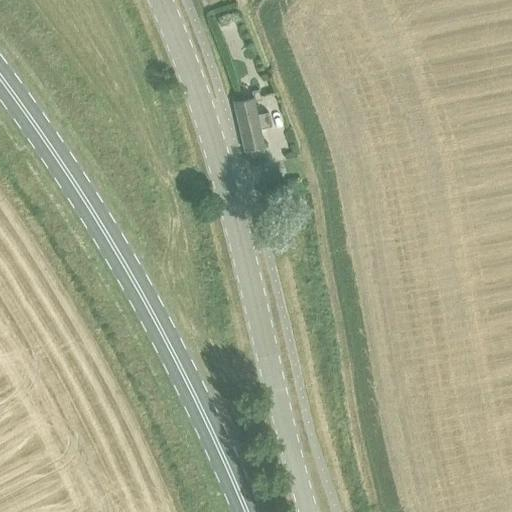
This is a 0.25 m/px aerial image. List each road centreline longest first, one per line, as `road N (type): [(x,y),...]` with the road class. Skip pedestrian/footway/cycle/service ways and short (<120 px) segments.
road 1 (tertiary): [(317,511),(212,113),(164,0)]
road 2 (primary): [(246,511),(105,231),(0,78)]
